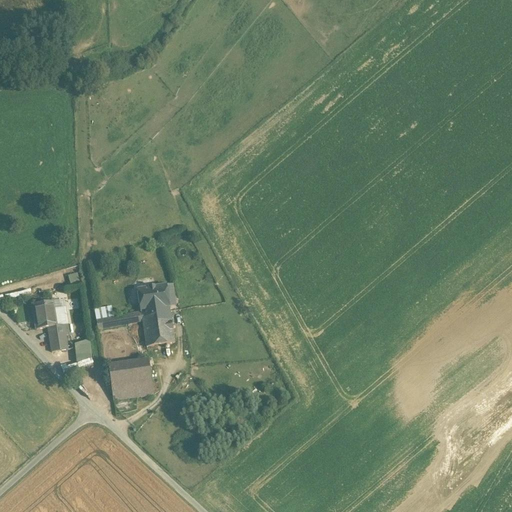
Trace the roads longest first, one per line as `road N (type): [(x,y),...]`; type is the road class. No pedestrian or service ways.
road 1 (unclassified): [(204,511),(93,410)]
road 2 (unclassified): [(93,410),(0,310)]
road 3 (unclassified): [(0,493),(93,410)]
